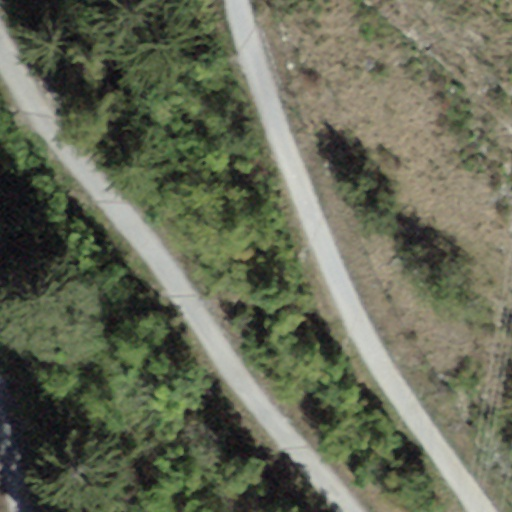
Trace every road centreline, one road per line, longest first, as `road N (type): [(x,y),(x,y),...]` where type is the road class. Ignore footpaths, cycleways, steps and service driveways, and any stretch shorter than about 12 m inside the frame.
road 1 (track): [(0,27),(54,130),(153,243),(250,396),(340,511)]
road 2 (track): [(478,511),(385,386),(265,105),(235,0)]
